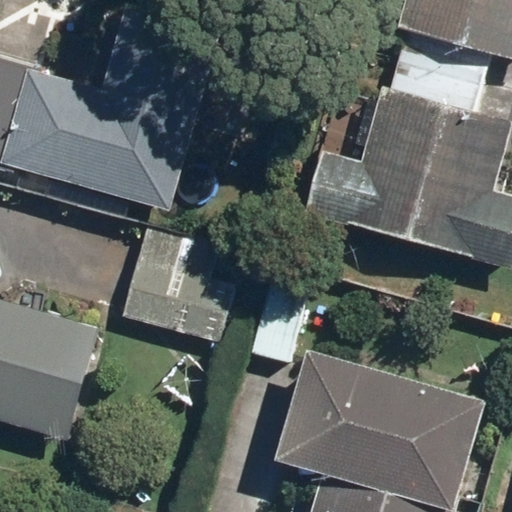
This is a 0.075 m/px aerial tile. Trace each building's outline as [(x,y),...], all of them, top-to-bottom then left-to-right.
[(511,196),(498,193),(511,144),(511,124),(479,115),(495,56),(511,60),(511,0),(411,0),(365,165),(326,154),(309,217),(511,274),(511,196)] [(20,171),(174,216),(224,39),(130,13),(109,89),(0,57),(0,173),(18,179),(20,171)] [(154,225),(126,317),(218,346),(247,253),(154,225)] [(324,281),(271,267),(248,353),(301,367),(324,281)] [(0,420),(70,442),(104,334),(0,302),(0,420)] [(464,511),(494,407),(413,382),(413,380),(314,352),(281,465),(327,476),(317,511),(464,511)]
